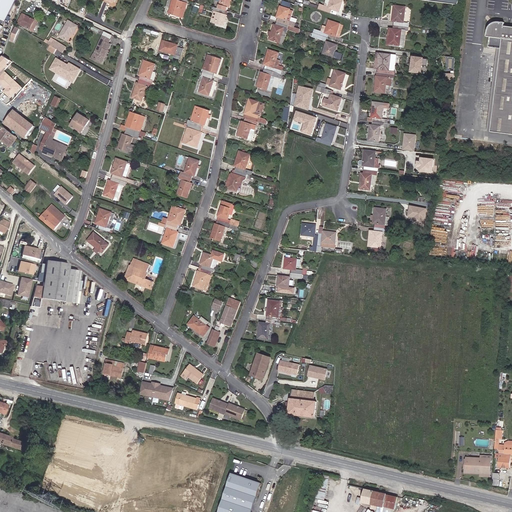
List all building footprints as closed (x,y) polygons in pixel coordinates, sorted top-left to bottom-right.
[(0,0),(0,19),(8,24),(20,0),(0,0)] [(189,4),(178,0),(174,0),(171,14),(185,19),(189,4)] [(226,6),(230,7),(231,0),(219,0),(218,8),(225,10),(226,6)] [(345,0),(331,0),(329,8),(342,13),(345,0)] [(296,10),(282,5),(278,17),(292,22),(296,10)] [(214,24),(224,26),(227,15),(224,14),(225,10),(218,8),(213,6),(211,11),(216,12),(214,24)] [(408,7),(396,6),(394,22),(406,24),(408,7)] [(208,23),(214,24),(216,12),(211,11),(208,23)] [(41,23),(25,13),(20,24),(36,33),(41,23)] [(322,31),(333,34),(338,21),(324,16),(319,29),(305,25),(304,29),(321,34),(322,31)] [(81,27),(70,20),(60,38),(69,44),(73,38),(75,39),(81,27)] [(389,44),(400,46),(402,31),(407,31),(408,31),(409,27),(393,24),(392,29),(391,29),(389,44)] [(491,30),(489,37),(493,38),(492,49),(504,50),(493,132),(511,134),(511,28),(507,28),(507,24),(499,24),(495,26),(491,30)] [(267,42),(278,45),(283,27),(277,25),(275,30),(271,29),(269,35),(268,38),(267,42)] [(8,42),(12,44),(18,30),(14,27),(9,38),(10,39),(8,42)] [(278,45),(282,46),(285,33),(287,28),(283,27),(278,45)] [(304,29),(299,27),(299,31),(298,33),(309,36),(308,39),(319,42),(320,38),(325,40),(326,36),(321,34),(304,29)] [(386,46),(405,48),(407,31),(402,31),(400,46),(389,44),(391,29),(389,29),(386,46)] [(107,44),(110,39),(102,35),(99,41),(107,44)] [(336,43),(325,40),(321,52),(340,58),(342,52),(334,49),(336,43)] [(107,44),(99,41),(91,58),(100,63),(104,56),(107,50),(105,49),(107,44)] [(181,46),(165,41),(162,52),(178,56),(181,46)] [(55,49),(63,54),(66,49),(58,44),(56,47),(55,49)] [(267,68),(275,70),(277,59),(279,53),(269,51),(266,63),(268,63),(267,68)] [(381,73),(397,76),(400,56),(381,53),(379,68),(382,69),(381,73)] [(224,60),(210,55),(205,70),(219,75),(224,60)] [(446,79),(454,80),(456,57),(447,55),(446,66),(451,67),(450,76),(446,75),(446,79)] [(0,62),(10,68),(13,62),(5,57),(0,62)] [(423,59),(411,57),(409,74),(421,76),(423,59)] [(80,70),(69,64),(68,66),(56,59),(50,70),(60,76),(62,72),(69,76),(67,80),(73,83),(76,78),(75,77),(76,74),(77,75),(80,70)] [(158,65),(146,61),(140,77),(153,81),(158,65)] [(0,65),(9,71),(10,68),(0,62),(0,65)] [(289,70),(285,69),(286,67),(279,65),(278,71),(280,71),(289,74),(289,70)] [(348,74),(336,70),(333,79),(330,79),(329,85),(332,85),(331,86),(343,90),(348,74)] [(23,87),(7,72),(0,79),(0,82),(8,90),(6,92),(13,98),(23,87)] [(274,76),(263,72),(258,85),(259,87),(269,90),(274,76)] [(391,78),(378,76),(376,92),(388,94),(389,85),(393,86),(394,80),(391,78)] [(217,82),(206,77),(201,93),(212,97),(217,82)] [(150,87),(139,82),(134,98),(144,102),(146,97),(150,87)] [(329,85),(321,82),(318,91),(332,94),(334,91),(328,89),(329,85)] [(345,98),(332,94),(331,99),(327,98),(325,106),(341,111),(345,98)] [(55,106),(60,108),(63,100),(58,98),(55,106)] [(258,121),(260,113),(255,111),(256,107),(257,102),(257,101),(248,99),(244,113),(247,114),(246,118),(258,121)] [(392,118),(385,117),(386,109),(392,110),(393,103),(375,101),(373,116),(375,116),(374,121),(391,124),(392,118)] [(167,105),(161,103),(158,110),(165,113),(167,105)] [(211,111),(197,106),(193,120),(207,126),(210,119),(213,119),(213,116),(211,115),(211,111)] [(124,125),(123,129),(129,131),(140,134),(145,136),(147,133),(141,131),(141,130),(138,129),(143,113),(132,109),(126,125),(124,125)] [(13,111),(4,123),(24,139),(33,127),(13,111)] [(92,121),(81,113),(72,126),(84,133),(92,121)] [(141,130),(146,115),(143,113),(138,129),(141,130)] [(58,125),(44,116),(39,128),(47,133),(52,136),(58,125)] [(246,122),(244,121),(239,137),(250,140),(254,125),(246,122)] [(339,127),(329,124),(324,139),(320,138),(319,142),(331,146),(332,142),(334,143),(339,127)] [(383,126),(372,124),(371,141),(381,143),(383,126)] [(20,138),(3,125),(0,129),(0,139),(13,148),(20,138)] [(204,133),(189,128),(184,143),(200,148),(204,133)] [(418,135),(405,133),(403,150),(416,152),(418,135)] [(136,137),(125,134),(120,148),(135,154),(137,146),(134,145),(136,137)] [(52,140),(46,137),(41,148),(41,150),(44,151),(43,153),(46,154),(47,152),(53,155),(61,158),(62,155),(64,156),(68,147),(52,140)] [(30,150),(35,155),(38,145),(33,143),(30,150)] [(17,159),(20,155),(14,150),(11,154),(17,159)] [(378,152),(366,150),(365,166),(377,168),(378,152)] [(253,155),(241,151),(235,167),(248,170),(253,155)] [(37,166),(22,154),(15,163),(31,175),(37,166)] [(203,161),(192,158),(187,173),(183,171),(182,175),(194,179),(195,176),(198,177),(203,161)] [(433,160),(421,158),(420,163),(417,162),(417,167),(419,167),(419,171),(431,173),(433,160)] [(134,181),(125,178),(129,163),(117,159),(112,173),(115,174),(113,178),(122,181),(132,185),(134,181)] [(365,173),(363,173),(362,189),(372,190),(374,175),(379,176),(379,172),(366,170),(365,173)] [(233,174),(232,174),(228,188),(240,192),(242,186),(244,187),(245,180),(248,180),(248,178),(234,173),(233,174)] [(118,185),(121,185),(122,181),(113,178),(111,182),(108,181),(103,195),(114,199),(118,185)] [(195,184),(183,179),(178,195),(190,199),(195,184)] [(38,184),(33,180),(25,189),(31,193),(38,184)] [(75,196),(64,186),(57,195),(69,206),(75,196)] [(235,204),(225,201),(220,217),(230,220),(235,204)] [(376,204),(375,210),(373,221),(376,221),(376,225),(394,227),(395,227),(396,222),(388,221),(389,213),(386,213),(387,205),(376,204)] [(63,219),(65,217),(51,205),(49,207),(51,209),(63,219)] [(188,210),(175,205),(171,219),(166,218),(164,223),(169,224),(170,222),(183,227),(188,210)] [(410,206),(409,217),(414,217),(414,223),(426,224),(427,207),(410,206)] [(42,220),(46,215),(51,209),(49,207),(40,219),(42,220)] [(54,230),(63,219),(51,209),(46,215),(48,216),(43,222),(54,230)] [(114,212),(102,209),(97,224),(108,229),(114,212)] [(11,223),(2,218),(0,221),(0,230),(6,234),(11,223)] [(315,236),(315,235),(316,224),(303,222),(302,235),(315,236)] [(228,227),(218,223),(213,239),(223,242),(228,227)] [(371,243),(382,244),(384,229),(394,230),(394,227),(376,225),(376,228),(372,227),(371,243)] [(382,244),(371,243),(372,227),(370,227),(367,251),(369,252),(370,248),(381,250),(382,244)] [(182,233),(169,229),(164,245),(176,249),(182,233)] [(339,232),(325,231),(323,245),(337,246),(339,232)] [(111,245),(96,232),(89,241),(104,253),(111,245)] [(311,251),(318,252),(320,235),(315,235),(315,236),(314,247),(311,247),(311,251)] [(42,250),(25,245),(23,254),(40,259),(42,250)] [(212,254),(204,252),(200,263),(203,263),(201,268),(212,272),(213,272),(217,260),(217,258),(223,259),(225,254),(213,250),(212,254)] [(299,259),(287,258),(286,269),(298,271),(299,259)] [(152,265),(135,259),(128,277),(133,283),(154,291),(157,283),(149,280),(150,275),(149,274),(152,265)] [(18,271),(33,275),(36,265),(20,260),(18,271)] [(71,264),(48,260),(43,287),(37,286),(34,298),(66,302),(71,264)] [(214,276),(201,271),(196,287),(206,290),(207,286),(211,286),(214,276)] [(293,276),(280,275),(279,287),(292,289),(293,276)] [(27,296),(30,280),(19,278),(16,294),(27,296)] [(0,292),(10,295),(12,285),(0,281),(0,292)] [(100,306),(89,297),(83,306),(93,315),(100,306)] [(0,298),(0,306),(9,307),(9,300),(0,298)] [(243,302),(232,298),(223,323),(234,328),(243,302)] [(225,302),(218,299),(215,307),(223,310),(225,302)] [(285,301),(270,300),(269,317),(281,318),(281,309),(284,310),(285,301)] [(98,322),(102,326),(108,318),(104,315),(98,322)] [(212,328),(196,316),(190,325),(205,337),(212,328)] [(273,324),(261,322),(259,338),(271,340),(273,324)] [(223,333),(215,330),(209,345),(218,349),(223,333)] [(134,334),(130,332),(128,340),(124,339),(124,342),(147,346),(149,334),(135,331),(134,334)] [(0,352),(3,354),(6,345),(7,345),(8,341),(0,338),(0,352)] [(169,347),(151,343),(149,355),(153,356),(154,353),(166,355),(166,352),(168,352),(169,347)] [(263,377),(269,359),(257,355),(251,373),(263,377)] [(300,365),(281,360),(279,372),(298,376),(300,365)] [(123,363),(107,361),(106,365),(107,365),(105,375),(113,376),(112,378),(123,380),(125,369),(122,368),(123,363)] [(149,364),(141,362),(140,372),(147,374),(149,364)] [(206,375),(192,364),(183,376),(187,380),(190,377),(199,385),(206,375)] [(328,369),(310,366),(308,376),(326,382),(328,369)] [(153,383),(144,381),(142,393),(169,397),(171,385),(160,384),(161,382),(153,381),(153,383)] [(317,392),(294,389),(291,414),(317,419),(319,402),(316,402),(317,392)] [(195,402),(196,398),(178,393),(175,403),(176,403),(175,407),(184,410),(185,405),(198,409),(200,403),(195,402)] [(222,416),(223,415),(226,405),(212,400),(208,410),(222,416)] [(223,415),(238,421),(242,410),(227,404),(226,405),(223,415)] [(25,444),(10,439),(11,438),(0,434),(0,443),(23,451),(25,444)] [(511,445),(502,444),(501,468),(511,469),(511,467),(511,445)] [(479,462),(465,461),(464,474),(479,475),(488,476),(489,463),(479,462)] [(251,511),(261,484),(232,474),(219,511),(251,511)] [(325,500),(330,477),(322,475),(317,498),(325,500)] [(384,507),(387,495),(365,489),(349,485),(347,496),(363,499),(362,502),(379,506),(384,507)] [(393,511),(395,509),(397,497),(387,495),(384,507),(379,506),(377,511),(393,511)] [(354,511),(356,506),(359,507),(360,503),(362,503),(362,502),(363,499),(347,496),(346,500),(344,509),(347,509),(346,511),(354,511)]
